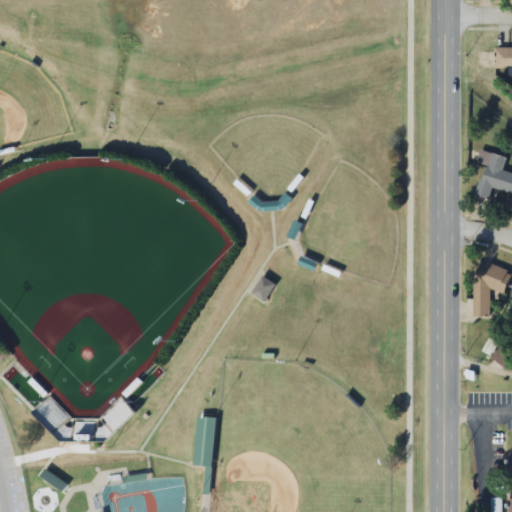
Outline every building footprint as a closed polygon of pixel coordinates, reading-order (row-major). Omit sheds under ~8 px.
[(494,69),(511,69),(511,47),(494,47),(494,69)] [(511,192),(511,173),(503,172),(506,157),(480,151),(477,164),(484,166),(477,196),(490,199),(492,188),(511,192)] [(319,262),(303,256),(299,264),(316,270),(319,262)] [(509,291),(509,267),(475,267),(474,317),(490,317),(490,291),(509,291)] [(265,301),(276,284),(264,276),(252,293),(265,301)] [(511,357),(511,355),(502,346),(491,357),(503,367),(511,357)] [(37,412),(57,432),(70,418),(50,398),(37,412)] [(218,418),(200,417),(195,466),(213,468),(218,418)]
